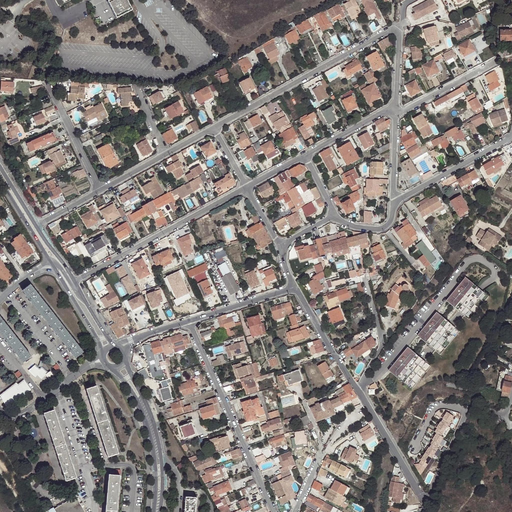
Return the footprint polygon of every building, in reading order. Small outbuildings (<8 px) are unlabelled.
[(131,10),(125,0),(110,0),(107,1),(116,18),(131,10)] [(355,0),(349,0),(351,1),(343,4),(352,20),(358,17),(354,8),(358,6),(357,3),(355,0)] [(368,17),(378,12),(371,0),(360,0),(365,8),(364,9),(368,17)] [(428,10),(437,5),(434,0),(428,0),(414,8),(416,12),(413,14),(416,20),(430,13),(428,10)] [(340,4),(338,5),(342,13),(343,16),(344,18),(346,17),(344,12),(340,4)] [(328,10),(328,12),(332,19),(342,13),(338,5),(328,10)] [(324,11),(310,18),(311,21),(312,23),(317,20),(319,25),(320,27),(329,22),(324,11)] [(310,18),(299,24),(301,26),(311,21),(310,18)] [(311,21),(301,26),(298,28),(301,33),(314,26),(312,23),(311,21)] [(462,26),(461,25),(457,27),(460,32),(456,34),(459,40),(463,38),(462,38),(476,31),(475,30),(473,26),(471,21),(463,24),(464,25),(462,26)] [(331,26),(329,22),(320,27),(321,28),(319,29),(320,32),(331,26)] [(296,26),(282,34),(283,36),(285,35),(295,30),(297,29),(296,26)] [(438,41),(441,40),(436,26),(424,30),(429,44),(438,41)] [(295,30),(285,35),(290,43),(299,38),(295,30)] [(511,31),(511,30),(511,31),(510,31),(501,31),(501,41),(511,41),(511,31)] [(269,50),(275,47),(272,42),(275,41),(273,38),(262,45),(271,61),(269,62),(271,66),(280,61),(278,58),(280,57),(277,51),(271,54),(269,50)] [(392,45),(388,38),(379,42),(383,49),(392,45)] [(465,57),(468,55),(473,53),(475,51),(470,41),(459,46),(465,57)] [(332,55),(335,54),(330,45),(327,46),(332,55)] [(456,56),(452,49),(443,55),(447,61),(456,56)] [(375,71),(384,66),(377,51),(367,57),(372,67),(373,67),(375,71)] [(421,51),(412,52),(413,60),(418,59),(422,59),(422,51),(421,51)] [(247,57),(238,62),(243,70),(244,74),(247,72),(246,69),(251,66),(247,57)] [(347,68),(351,75),(362,68),(357,58),(353,60),(354,62),(346,66),(347,68)] [(439,72),(436,63),(434,60),(423,65),(428,77),(439,72)] [(440,61),(436,63),(439,72),(444,70),(440,61)] [(218,73),(213,75),(214,79),(219,77),(221,82),(229,79),(224,68),(217,71),(218,73)] [(352,77),(351,75),(347,68),(343,70),(348,79),(352,77)] [(499,79),(498,77),(495,71),(486,76),(493,89),(502,84),(499,79)] [(243,91),(249,89),(250,90),(254,88),(249,77),(238,82),(243,91)] [(329,87),(325,79),(321,81),(323,84),(313,89),(320,102),(330,97),(325,89),(329,87)] [(13,82),(0,81),(0,84),(0,91),(13,92),(13,82)] [(415,81),(407,85),(412,96),(420,91),(415,81)] [(369,104),(382,97),(374,83),(367,87),(364,83),(360,86),(369,104)] [(84,87),(70,86),(70,92),(67,92),(67,100),(75,100),(75,99),(75,97),(78,97),(84,97),(84,87)] [(121,92),(122,102),(127,101),(131,101),(131,97),(130,92),(128,92),(127,87),(121,88),(121,92)] [(198,104),(207,99),(211,97),(206,87),(193,93),(196,100),(198,104)] [(448,100),(463,92),(461,87),(434,102),(436,106),(438,106),(445,102),(448,100)] [(159,91),(152,95),(156,103),(167,97),(164,91),(159,91)] [(356,99),(352,92),(349,94),(349,93),(345,95),(346,96),(343,97),(344,99),(341,100),(347,110),(357,104),(354,100),(356,99)] [(383,98),(382,97),(369,104),(371,107),(376,104),(375,102),(383,98)] [(471,107),(473,110),(475,115),(481,113),(483,111),(480,105),(476,98),(469,102),(471,107)] [(168,115),(170,119),(184,112),(178,101),(165,108),(166,111),(164,112),(167,115),(168,115)] [(99,114),(100,117),(101,118),(108,114),(102,102),(93,106),(85,110),(82,111),(87,120),(96,116),(99,114)] [(49,114),(55,112),(52,106),(47,108),(49,114)] [(329,124),(337,120),(332,111),(334,110),(332,106),(322,112),(329,124)] [(505,109),(490,114),(493,125),(509,120),(505,109)] [(280,117),(277,113),(277,112),(269,116),(272,122),(273,122),(277,129),(289,122),(285,115),(280,117)] [(309,116),(308,116),(301,120),(304,125),(306,129),(315,124),(312,120),(316,117),(314,112),(308,115),(309,116)] [(42,114),(33,117),(35,125),(45,122),(42,114)] [(469,120),(463,124),(467,131),(470,129),(472,134),(476,132),(473,127),(484,121),(480,114),(468,120),(469,120)] [(257,115),(249,119),(251,122),(253,127),(261,123),(257,115)] [(421,115),(412,120),(423,139),(432,134),(421,115)] [(383,118),(375,122),(379,130),(385,127),(387,125),(390,124),(390,120),(389,119),(385,121),(383,118)] [(251,122),(249,119),(244,123),(248,130),(253,127),(251,122)] [(194,132),(199,130),(194,121),(189,124),(192,129),(194,132)] [(12,139),(17,136),(15,133),(13,127),(11,124),(6,126),(9,131),(12,139)] [(290,124),(279,131),(281,134),(278,135),(285,148),(296,142),(295,140),(298,138),(290,124)] [(306,129),(304,125),(298,128),(305,139),(310,136),(306,129)] [(403,130),(403,137),(412,132),(410,127),(403,130)] [(458,131),(457,130),(455,127),(445,133),(448,138),(451,136),(454,142),(459,139),(460,140),(464,138),(460,130),(458,131)] [(167,132),(162,134),(167,143),(176,138),(172,129),(167,132)] [(412,160),(422,154),(420,151),(418,147),(414,140),(417,138),(413,131),(412,132),(403,137),(401,138),(412,160)] [(34,150),(34,148),(34,147),(40,145),(41,145),(54,140),(51,132),(26,143),(29,151),(34,150)] [(241,139),(245,147),(251,144),(244,133),(239,136),(241,139)] [(367,133),(358,138),(364,150),(374,145),(367,133)] [(134,140),(137,144),(146,139),(143,135),(134,140)] [(444,147),(449,144),(447,139),(446,140),(443,135),(431,141),(433,146),(440,143),(441,145),(443,144),(444,147)] [(8,141),(9,145),(19,141),(17,136),(12,139),(11,139),(8,141)] [(146,139),(137,144),(139,147),(148,143),(146,139)] [(200,147),(206,157),(216,152),(210,141),(200,147)] [(260,147),(257,142),(252,145),(253,146),(255,149),(256,151),(261,148),(265,155),(268,154),(270,158),(279,154),(276,150),(275,150),(270,141),(260,147)] [(103,160),(107,168),(118,162),(108,143),(97,149),(99,153),(103,160)] [(148,143),(139,147),(143,156),(152,151),(148,143)] [(350,144),(338,150),(346,166),(358,159),(350,144)] [(378,149),(379,154),(389,149),(390,144),(378,149)] [(420,151),(422,154),(429,152),(425,145),(418,147),(420,151)] [(56,146),(47,150),(51,160),(52,162),(53,164),(64,160),(64,158),(63,156),(60,149),(58,151),(56,146)] [(251,157),(254,156),(255,154),(253,150),(255,149),(253,146),(247,149),(251,157)] [(320,153),(323,158),(329,154),(332,153),(329,149),(320,153)] [(216,152),(206,157),(207,160),(216,154),(216,152)] [(176,154),(170,157),(173,163),(165,167),(168,173),(175,169),(180,176),(185,174),(181,167),(183,166),(181,163),(180,163),(178,160),(179,160),(176,154)] [(326,163),(332,160),(331,158),(329,154),(323,158),(326,163)] [(484,166),(489,175),(494,172),(493,171),(505,165),(499,157),(484,166)] [(409,159),(401,163),(410,177),(418,173),(409,159)] [(53,164),(52,165),(53,168),(66,163),(64,160),(53,164)] [(50,161),(42,164),(45,172),(50,170),(51,172),(54,170),(53,168),(52,165),(53,164),(52,162),(51,162),(50,162),(50,161)] [(381,168),(383,169),(383,163),(372,162),(370,163),(370,175),(381,176),(381,168)] [(204,171),(200,165),(190,170),(191,172),(185,175),(188,180),(193,178),(193,177),(204,171)] [(288,170),(284,172),(288,178),(303,170),(304,172),(307,170),(305,166),(300,165),(289,171),(288,170)] [(223,166),(220,168),(219,169),(223,179),(214,184),(216,188),(219,187),(220,190),(227,186),(224,179),(226,178),(225,176),(227,175),(223,166)] [(356,179),(358,178),(353,169),(344,174),(346,178),(349,183),(352,181),(356,179)] [(303,170),(288,178),(289,179),(304,172),(303,170)] [(423,180),(433,175),(431,171),(424,175),(424,174),(421,176),(423,180)] [(475,171),(462,178),(465,185),(479,178),(475,171)] [(278,175),(284,187),(291,184),(289,179),(288,178),(284,172),(278,175)] [(224,179),(227,186),(234,182),(229,173),(227,175),(225,176),(226,178),(224,179)] [(278,175),(273,178),(280,189),(280,190),(284,188),(284,187),(278,175)] [(151,195),(153,198),(163,192),(153,177),(150,179),(151,181),(142,186),(146,194),(151,191),(152,194),(151,195)] [(198,184),(202,182),(199,177),(189,183),(190,184),(191,188),(193,191),(200,187),(198,184)] [(355,186),(361,184),(358,178),(356,179),(352,181),(349,183),(353,192),(357,190),(355,186)] [(457,181),(462,190),(467,188),(465,185),(462,178),(457,181)] [(53,179),(43,183),(50,198),(51,198),(59,194),(62,193),(59,185),(56,187),(53,179)] [(364,189),(364,194),(366,194),(366,196),(376,196),(376,195),(376,191),(377,191),(378,187),(378,182),(384,182),(384,180),(379,180),(378,179),(378,182),(367,181),(367,183),(367,189),(364,189)] [(319,198),(320,197),(316,188),(311,190),(311,189),(308,191),(303,182),(299,184),(299,185),(295,187),(305,205),(319,198)] [(259,187),(263,197),(273,193),(268,183),(259,187)] [(284,187),(286,192),(295,207),(297,210),(301,208),(305,205),(295,187),(294,188),(292,183),(291,184),(284,187)] [(188,194),(193,192),(193,191),(191,188),(190,184),(185,187),(184,186),(183,185),(171,191),(173,196),(177,194),(178,196),(180,195),(181,196),(188,193),(188,194)] [(134,188),(130,190),(129,187),(121,191),(123,195),(119,197),(125,206),(130,204),(130,205),(140,199),(134,188)] [(356,201),(359,199),(359,197),(358,195),(359,194),(358,191),(348,195),(350,199),(354,207),(358,205),(356,201)] [(286,193),(275,198),(277,202),(278,201),(283,211),(293,206),(286,193)] [(153,201),(155,204),(160,202),(164,200),(168,197),(167,194),(153,201)] [(429,199),(419,205),(420,206),(417,208),(421,217),(442,206),(436,196),(429,199)] [(459,216),(468,211),(460,196),(451,201),(459,216)] [(305,205),(301,208),(306,217),(324,207),(319,198),(305,205)] [(346,214),(355,210),(354,207),(350,199),(341,204),(346,214)] [(156,210),(151,201),(146,204),(151,213),(156,210)] [(99,211),(113,204),(112,202),(98,208),(99,211)] [(119,216),(113,204),(99,211),(106,223),(119,216)] [(132,204),(122,210),(123,210),(124,213),(134,208),(132,204)] [(151,213),(146,204),(141,206),(142,208),(145,213),(146,215),(151,213)] [(86,226),(100,219),(92,205),(88,207),(91,212),(81,218),(86,226)] [(121,217),(122,217),(125,215),(124,213),(123,210),(122,210),(121,207),(117,209),(119,212),(121,217)] [(145,213),(142,208),(133,213),(131,214),(133,219),(145,213)] [(159,229),(167,225),(161,211),(157,212),(156,210),(151,213),(159,229)] [(471,210),(468,211),(459,216),(459,217),(460,220),(473,212),(471,210)] [(133,213),(132,211),(125,215),(127,219),(129,222),(134,220),(133,219),(131,214),(133,213)] [(142,218),(146,215),(145,213),(133,219),(134,220),(135,221),(142,218)] [(291,225),(299,220),(295,213),(287,217),(291,225)] [(261,222),(257,215),(252,218),(256,225),(261,222)] [(275,222),(273,223),(274,225),(276,224),(280,230),(284,228),(283,227),(287,224),(284,217),(275,222)] [(403,228),(408,224),(405,219),(399,224),(401,226),(403,228)] [(119,225),(113,228),(119,238),(132,231),(126,221),(123,223),(119,225)] [(249,229),(254,237),(261,234),(259,230),(264,227),(261,222),(256,225),(252,227),(249,229)] [(104,227),(107,232),(113,228),(112,226),(111,223),(104,227)] [(56,224),(51,227),(54,232),(55,231),(56,233),(60,231),(56,224)] [(410,238),(414,235),(416,234),(408,224),(403,228),(410,238)] [(65,232),(61,234),(65,243),(81,234),(76,226),(68,230),(67,228),(64,230),(65,232)] [(267,245),(272,242),(264,227),(259,230),(261,234),(267,245)] [(413,242),(410,238),(403,228),(396,233),(403,243),(401,245),(405,250),(412,245),(410,243),(413,242)] [(489,228),(486,232),(481,229),(476,237),(481,240),(479,244),(489,251),(493,244),(496,246),(502,236),(489,228)] [(9,241),(22,259),(32,252),(18,234),(9,241)] [(83,245),(84,247),(86,251),(93,247),(95,250),(104,245),(103,243),(107,241),(104,234),(90,242),(83,245)] [(189,234),(177,239),(185,256),(194,252),(190,243),(192,242),(189,234)] [(261,234),(254,237),(258,244),(260,248),(260,249),(267,245),(261,234)] [(346,239),(348,247),(351,246),(363,243),(367,242),(368,242),(366,234),(346,239)] [(330,243),(332,252),(348,248),(348,247),(346,239),(341,240),(341,239),(336,240),(334,235),(326,237),(328,243),(330,243)] [(331,253),(332,252),(330,243),(328,243),(326,237),(321,239),(325,254),(331,253)] [(320,255),(325,254),(321,239),(313,241),(314,245),(316,254),(319,253),(320,255)] [(416,245),(424,254),(418,259),(423,265),(424,264),(426,267),(437,259),(431,252),(435,249),(430,242),(426,245),(422,240),(416,245)] [(376,262),(382,259),(385,258),(380,245),(378,245),(377,243),(372,245),(373,248),(372,248),(374,254),(372,255),(373,257),(376,262)] [(312,260),(317,258),(316,254),(314,245),(309,247),(312,257),(312,260)] [(304,249),(304,247),(303,246),(295,249),(298,257),(300,256),(298,251),(304,249)] [(312,257),(309,247),(309,246),(304,247),(304,249),(298,251),(300,256),(301,260),(312,257)] [(352,253),(350,253),(351,257),(361,254),(360,249),(352,251),(352,253)] [(168,250),(152,256),(156,265),(160,264),(165,262),(168,261),(169,263),(172,263),(170,259),(172,259),(168,250)] [(131,264),(139,280),(150,274),(142,258),(131,264)] [(0,281),(1,283),(11,276),(0,260),(0,281)] [(205,263),(187,271),(190,278),(195,275),(204,272),(208,270),(205,263)] [(317,274),(324,272),(320,263),(314,266),(317,274)] [(136,290),(122,265),(116,269),(122,280),(125,286),(130,293),(136,290)] [(271,265),(259,271),(260,273),(263,271),(266,278),(263,279),(266,286),(270,284),(269,282),(277,278),(271,265)] [(115,270),(113,266),(105,270),(108,274),(115,270)] [(217,269),(221,276),(226,272),(222,266),(217,269)] [(246,273),(252,286),(261,282),(255,269),(246,273)] [(179,271),(166,277),(176,299),(189,293),(179,271)] [(195,275),(198,282),(207,278),(204,272),(195,275)] [(230,295),(240,290),(230,272),(221,278),(230,295)] [(318,280),(325,276),(324,272),(317,274),(317,275),(316,275),(318,279),(317,279),(318,280)] [(323,289),(318,280),(317,279),(318,279),(316,275),(313,277),(314,279),(308,283),(314,294),(323,289)] [(464,277),(445,300),(464,316),(483,292),(464,277)] [(207,278),(198,282),(205,298),(214,294),(210,287),(211,287),(207,278)] [(402,282),(402,283),(401,284),(402,285),(402,287),(402,288),(403,289),(404,289),(406,290),(407,290),(408,290),(409,290),(410,288),(411,286),(411,284),(410,282),(408,281),(406,280),(404,281),(402,282)] [(401,284),(402,283),(400,282),(398,284),(396,282),(391,289),(392,290),(390,292),(390,294),(388,293),(385,306),(395,309),(399,295),(403,289),(402,288),(402,287),(402,285),(401,284)] [(29,283),(21,290),(27,297),(29,299),(40,313),(43,316),(53,330),(56,334),(67,348),(69,351),(75,357),(82,351),(29,283)] [(347,288),(338,291),(336,292),(339,301),(349,297),(349,296),(348,292),(347,288)] [(104,296),(109,305),(119,300),(114,291),(109,294),(104,296)] [(155,291),(146,295),(150,305),(159,302),(162,300),(160,293),(156,295),(155,291)] [(336,292),(334,293),(327,295),(330,304),(339,301),(336,292)] [(484,293),(483,292),(464,316),(465,316),(484,293)] [(130,298),(123,301),(126,308),(130,306),(132,310),(144,306),(140,297),(131,301),(130,298)] [(285,304),(288,314),(294,312),(290,302),(285,304)] [(271,308),(273,315),(282,312),(280,305),(271,308)] [(118,308),(111,311),(114,319),(115,319),(116,320),(119,327),(120,327),(128,324),(124,314),(120,315),(118,308)] [(328,313),(330,317),(334,327),(345,322),(339,308),(328,312),(328,313)] [(435,312),(416,335),(436,351),(455,327),(435,312)] [(289,316),(292,325),(294,324),(297,323),(297,322),(300,320),(298,313),(289,316)] [(229,317),(228,314),(221,316),(223,324),(225,329),(226,328),(227,332),(230,331),(229,328),(235,326),(241,324),(240,322),(234,323),(231,316),(229,317)] [(23,361),(24,360),(31,355),(11,329),(10,329),(0,315),(0,333),(3,337),(6,341),(14,352),(17,355),(22,362),(23,361)] [(247,319),(251,331),(263,328),(261,324),(259,315),(247,319)] [(121,329),(120,327),(119,327),(118,327),(115,322),(109,325),(116,338),(122,334),(125,333),(124,328),(121,329)] [(263,328),(251,331),(252,335),(265,332),(262,324),(261,324),(263,328)] [(303,326),(299,328),(304,338),(305,339),(309,336),(303,326)] [(455,327),(436,351),(436,352),(455,328),(455,327)] [(201,337),(204,336),(213,332),(211,328),(199,333),(201,337)] [(225,329),(221,330),(223,335),(218,337),(219,339),(228,336),(227,332),(226,328),(225,329)] [(299,328),(296,330),(291,331),(294,339),(294,342),(304,338),(299,328)] [(213,332),(204,336),(201,337),(203,342),(215,336),(213,332)] [(181,334),(170,337),(174,348),(184,344),(182,337),(181,334)] [(345,343),(348,348),(350,347),(356,343),(354,337),(345,343)] [(348,348),(342,352),(346,358),(353,353),(357,358),(362,354),(369,349),(362,338),(356,343),(350,347),(348,348)] [(324,351),(318,339),(312,342),(313,345),(317,353),(324,351)] [(162,351),(159,341),(143,345),(147,362),(155,360),(154,354),(162,351)] [(242,353),(239,343),(234,345),(231,346),(229,346),(232,356),(242,353)] [(184,344),(174,348),(175,352),(186,349),(184,344)] [(407,347),(388,370),(407,386),(426,362),(407,347)] [(369,349),(362,354),(364,358),(371,352),(369,349)] [(220,359),(222,364),(225,363),(222,354),(216,356),(217,360),(220,359)] [(275,365),(278,364),(278,363),(277,363),(276,358),(268,361),(270,367),(275,365)] [(164,360),(158,363),(161,369),(167,367),(164,360)] [(247,367),(247,365),(242,366),(241,362),(233,365),(234,370),(236,369),(239,377),(255,372),(253,365),(247,367)] [(318,366),(326,380),(333,375),(325,362),(318,366)] [(426,362),(407,386),(408,387),(427,363),(426,362)] [(36,365),(31,370),(36,375),(38,372),(42,376),(45,373),(50,378),(54,375),(50,370),(47,372),(42,367),(40,369),(36,365)] [(146,372),(143,373),(141,369),(139,371),(143,379),(148,376),(146,372)] [(299,369),(284,375),(286,380),(287,380),(289,385),(303,380),(299,369)] [(257,390),(255,380),(254,378),(251,379),(243,381),(244,386),(247,394),(257,390)] [(502,391),(510,393),(511,382),(504,380),(504,381),(502,391)] [(28,388),(25,381),(18,385),(16,383),(7,390),(5,392),(3,394),(3,397),(4,399),(5,401),(6,400),(7,402),(12,398),(11,398),(22,392),(23,393),(28,388)] [(184,396),(186,400),(203,394),(202,391),(198,392),(197,388),(197,385),(195,381),(182,385),(182,387),(180,388),(181,392),(183,392),(184,396)] [(350,400),(357,397),(350,384),(343,388),(347,395),(348,394),(350,400)] [(96,385),(85,389),(87,395),(90,402),(92,410),(94,416),(98,429),(101,436),(103,444),(105,451),(107,457),(118,453),(96,385)] [(169,385),(160,388),(163,400),(173,397),(169,385)] [(337,392),(340,398),(342,403),(350,400),(348,394),(347,395),(343,388),(337,392)] [(330,401),(321,404),(317,395),(308,399),(317,421),(335,414),(333,408),(331,402),(330,401)] [(208,406),(219,403),(217,397),(206,400),(208,406)] [(255,400),(251,401),(257,418),(265,415),(262,406),(261,406),(258,398),(255,399),(255,400)] [(331,402),(333,408),(343,404),(342,403),(340,398),(331,402)] [(257,418),(251,401),(251,399),(241,403),(243,410),(242,410),(243,415),(245,414),(247,421),(253,419),(257,418)] [(177,402),(171,404),(172,408),(174,412),(174,415),(184,413),(182,407),(180,401),(177,402)] [(208,407),(200,410),(203,420),(213,417),(217,416),(217,415),(214,405),(208,407)] [(65,481),(76,478),(54,409),(43,413),(65,481)] [(277,410),(268,413),(270,419),(279,416),(277,410)] [(449,411),(445,417),(443,420),(438,426),(439,426),(436,430),(438,431),(433,437),(434,437),(431,441),(432,442),(430,445),(430,444),(421,457),(419,461),(425,465),(439,446),(438,445),(445,436),(442,434),(456,415),(449,411)] [(312,423),(308,415),(302,417),(305,425),(307,425),(312,423)] [(279,419),(271,421),(274,429),(281,427),(279,419)] [(181,427),(184,439),(196,435),(192,423),(181,427)] [(375,435),(369,424),(359,430),(361,433),(360,434),(364,441),(375,435)] [(213,453),(231,447),(226,435),(219,438),(218,437),(209,440),(213,453)] [(286,440),(284,435),(269,440),(269,441),(270,444),(271,445),(274,444),(281,442),(286,440)] [(296,438),(295,438),(296,445),(307,443),(305,436),(304,436),(304,437),(296,438)] [(341,457),(352,463),(358,450),(350,446),(349,449),(346,447),(341,457)] [(240,449),(231,451),(233,460),(239,457),(243,456),(240,449)] [(288,458),(287,454),(279,457),(283,469),(288,467),(291,466),(288,458)] [(198,460),(201,468),(205,467),(207,466),(213,464),(211,459),(210,456),(204,458),(198,460)] [(196,470),(201,468),(198,460),(193,462),(196,470)] [(337,462),(333,470),(348,478),(352,470),(337,462)] [(202,477),(204,483),(224,477),(222,473),(221,473),(220,472),(222,471),(221,467),(212,470),(212,468),(205,470),(207,476),(202,477)] [(325,477),(328,472),(321,468),(318,474),(325,477)] [(281,480),(278,482),(287,502),(295,498),(292,492),(290,492),(288,489),(289,489),(287,485),(292,483),(287,473),(279,477),(281,480)] [(116,511),(120,475),(108,474),(108,481),(107,488),(106,496),(106,504),(104,511),(116,511)] [(390,482),(389,497),(393,497),(392,502),(400,503),(401,500),(402,493),(404,484),(399,483),(400,477),(391,475),(390,482)] [(330,489),(342,495),(343,494),(346,487),(334,481),(330,489)] [(231,490),(229,482),(209,489),(210,492),(214,490),(214,492),(213,492),(214,496),(231,490)] [(287,502),(278,482),(272,484),(281,506),(288,502),(287,502)] [(256,488),(251,490),(249,487),(241,490),(243,495),(249,492),(250,495),(252,494),(253,496),(259,493),(256,488)] [(324,498),(338,506),(344,496),(342,495),(330,489),(329,488),(324,498)] [(86,511),(76,496),(55,509),(55,508),(53,508),(50,510),(49,511),(86,511)] [(195,511),(197,498),(187,497),(186,506),(186,510),(185,511),(195,511)] [(224,507),(226,505),(229,504),(226,497),(220,500),(224,507)] [(323,511),(331,511),(334,507),(318,498),(317,499),(314,497),(312,501),(311,503),(321,508),(323,509),(322,511),(323,511)] [(249,506),(246,498),(239,501),(242,509),(243,508),(249,506)] [(214,503),(219,511),(234,511),(235,511),(234,508),(229,510),(226,505),(224,507),(220,500),(214,503)]
